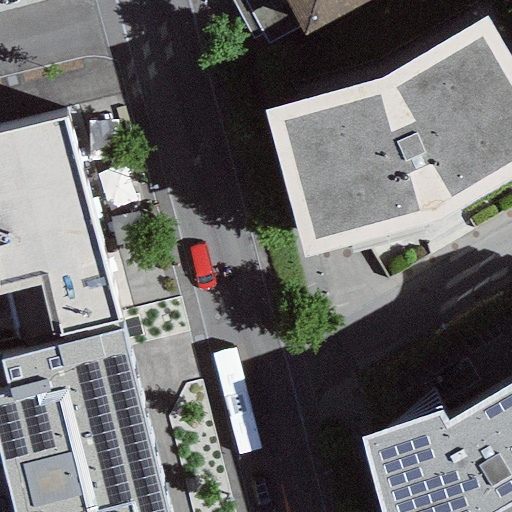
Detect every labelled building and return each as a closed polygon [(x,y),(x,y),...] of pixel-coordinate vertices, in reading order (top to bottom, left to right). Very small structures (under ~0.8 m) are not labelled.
[(241,0),(267,46),(301,27),(305,35),(368,0),(241,0)] [(382,81),(264,114),(304,257),(442,220),(511,178),(511,65),(487,22),(382,81)] [(0,293),(39,284),(53,340),(117,324),(66,119),(0,135),(0,293)] [(0,394),(0,462),(12,511),(168,511),(123,331),(1,361),(9,392),(0,394)] [(361,437),(380,511),(500,511),(511,505),(511,384),(447,421),(440,411),(361,437)] [(0,511),(12,511),(0,462),(0,511)]
